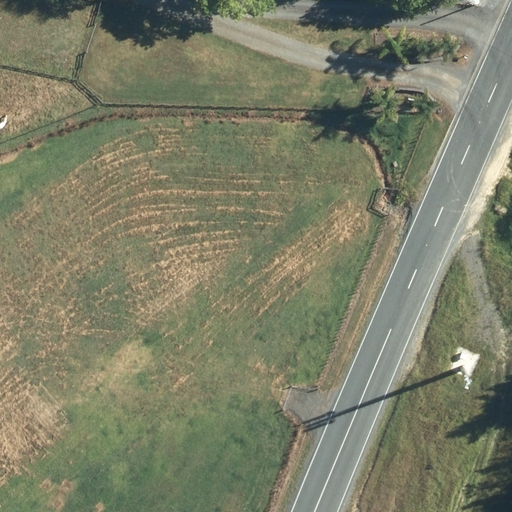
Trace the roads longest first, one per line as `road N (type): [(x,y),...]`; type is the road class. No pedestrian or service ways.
road 1 (tertiary): [(511,57),(316,511)]
road 2 (unknown): [(504,74),(159,0)]
